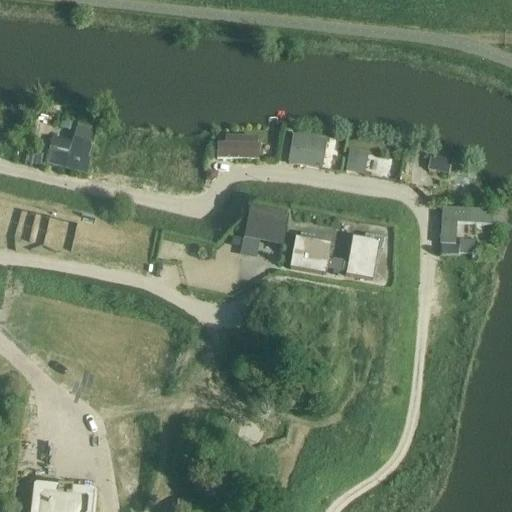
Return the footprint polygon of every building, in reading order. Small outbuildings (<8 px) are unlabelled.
[(77,126),(73,140),(87,144),(91,130),(77,126)] [(218,161),(261,161),(261,147),(259,147),(259,137),(227,137),(227,146),(218,146),(218,161)] [(326,143),(293,137),(287,165),(321,171),(326,143)] [(73,140),(72,140),(71,145),(52,140),(45,165),(81,175),(89,145),(87,144),(73,140)] [(28,153),(25,165),(40,168),(43,156),(28,153)] [(431,157),(428,172),(448,176),(451,161),(431,157)] [(348,163),(346,174),(365,177),(367,166),(348,163)] [(206,172),(205,182),(212,183),(216,180),(217,174),(206,172)] [(491,213),(441,210),(439,246),(454,247),(456,225),(491,227),(491,213)] [(288,218),(249,211),(244,241),(282,248),(288,218)] [(327,262),(330,246),(314,243),(315,239),(299,236),(299,240),(294,239),(288,271),(324,277),(326,271),(330,272),(332,263),(327,262)] [(346,274),(345,278),(372,282),(377,251),(381,252),(384,239),(364,236),(363,241),(351,239),(347,266),(343,265),(341,274),(346,274)] [(461,242),(460,255),(473,256),(474,243),(461,242)] [(30,493),(28,511),(92,511),(94,502),(94,498),(93,497),(92,496),(35,490),(33,490),(32,491),(31,491),(31,492),(30,493)]
